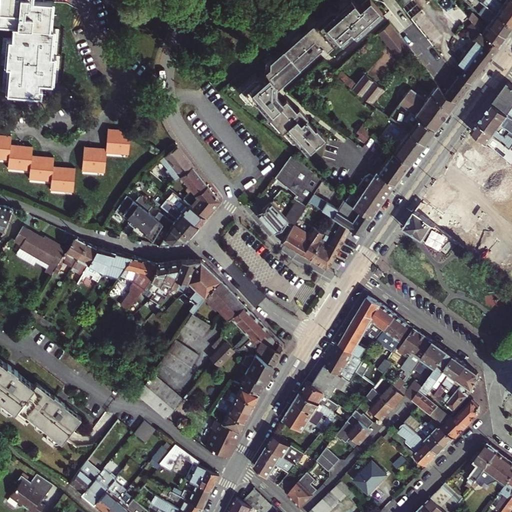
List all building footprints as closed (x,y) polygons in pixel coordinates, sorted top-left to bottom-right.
[(42,1),(35,0),(0,0),(0,23),(14,25),(13,38),(9,38),(7,65),(8,65),(11,65),(9,92),(23,93),(22,98),(35,99),(36,94),(41,95),(41,87),(39,87),(39,81),(51,82),(54,56),(53,56),(50,56),(51,28),(49,28),(51,1),(42,1)] [(295,140),(305,151),(324,135),(316,126),(314,127),(306,116),(307,116),(298,105),(296,107),(286,96),(282,99),(276,92),(277,85),(324,44),(327,49),(340,38),(343,42),(355,32),(357,34),(384,12),(374,0),(368,0),(361,6),(355,0),(346,0),(340,6),(337,9),(325,18),(323,16),(322,15),(319,17),(309,26),(304,31),(293,39),(276,53),(271,57),(271,64),(266,69),(259,74),(245,86),(253,96),(256,100),(257,99),(269,114),(279,125),(282,129),(284,127),(295,140)] [(397,0),(435,44),(445,35),(415,0),(397,0)] [(508,32),(511,26),(511,20),(484,0),(479,0),(477,2),(490,12),(493,11),(495,13),(490,19),(508,32)] [(511,6),(505,0),(499,7),(497,6),(498,5),(496,1),(494,0),(484,0),(511,20),(511,6)] [(477,2),(474,6),(487,16),(490,12),(477,2)] [(463,11),(457,6),(447,18),(459,26),(468,14),(463,11)] [(508,32),(490,19),(485,25),(484,24),(484,20),(466,6),(463,11),(468,14),(476,21),(501,41),(508,32)] [(333,8),(323,16),(325,18),(337,9),(333,8)] [(315,16),(309,21),(309,26),(319,17),(315,16)] [(501,41),(476,21),(468,33),(475,39),(460,60),(461,61),(467,65),(461,72),(472,80),(501,41)] [(390,23),(379,32),(405,63),(416,54),(390,23)] [(293,39),(304,31),(299,30),(293,34),(293,39)] [(271,57),(276,53),(272,53),(266,57),(266,69),(271,64),(271,57)] [(467,65),(461,61),(455,68),(461,72),(467,65)] [(364,70),(352,86),(372,101),(384,85),(364,70)] [(472,80),(461,72),(454,82),(447,92),(457,100),(465,90),(472,80)] [(245,86),(259,74),(255,74),(241,86),(249,96),(253,96),(245,86)] [(408,106),(411,108),(436,128),(457,100),(447,92),(436,79),(434,83),(437,85),(426,99),(411,87),(400,100),(402,101),(408,106)] [(511,84),(509,82),(494,102),(511,114),(511,84)] [(404,110),(408,106),(402,101),(398,106),(404,110)] [(511,114),(494,102),(488,111),(511,129),(511,114)] [(399,121),(410,130),(426,142),(436,128),(411,108),(402,120),(401,118),(399,121)] [(511,129),(488,111),(481,120),(511,146),(511,129)] [(279,125),(269,114),(269,118),(276,125),(279,125)] [(511,146),(481,120),(474,130),(494,148),(498,144),(508,153),(511,156),(511,146)] [(354,133),(362,140),(369,133),(361,126),(354,133)] [(284,127),(282,129),(291,139),(295,140),(284,127)] [(410,130),(395,149),(411,161),(418,151),(426,142),(410,130)] [(53,168),(53,165),(54,157),(47,156),(47,159),(43,159),(43,157),(32,156),(32,154),(33,148),(21,147),(21,149),(17,149),(17,145),(10,145),(11,144),(11,136),(4,136),(4,139),(0,139),(0,137),(0,136),(0,155),(10,156),(10,159),(9,165),(31,166),(31,169),(30,175),(52,177),(52,179),(52,186),(74,188),(75,168),(68,167),(68,171),(64,171),(64,169),(53,168)] [(162,158),(170,169),(175,165),(186,156),(177,144),(162,158)] [(505,157),(508,153),(498,144),(494,148),(505,157)] [(366,174),(349,199),(372,216),(391,188),(396,181),(411,161),(395,149),(381,169),(378,168),(375,173),(371,171),(369,172),(366,174)] [(294,151),(278,174),(299,192),(296,195),(300,198),(286,218),(271,204),(259,216),(277,233),(284,226),(290,232),(295,223),(310,200),(316,192),(325,178),(294,151)] [(175,182),(183,176),(195,167),(186,156),(175,165),(170,169),(167,171),(175,182)] [(147,181),(157,171),(153,167),(142,177),(147,181)] [(209,185),(195,167),(183,176),(193,188),(199,197),(209,185)] [(175,182),(169,186),(179,194),(182,196),(184,194),(179,190),(182,188),(175,182)] [(209,185),(199,197),(192,205),(207,217),(221,200),(209,185)] [(372,216),(349,199),(345,197),(339,207),(316,192),(310,200),(336,215),(353,226),(362,232),(372,216)] [(125,194),(114,210),(145,232),(155,217),(146,211),(151,204),(138,195),(134,201),(125,194)] [(171,195),(168,199),(200,225),(207,217),(192,205),(182,196),(179,194),(175,198),(171,195)] [(175,215),(178,217),(175,221),(192,235),(200,225),(168,199),(163,205),(175,215)] [(3,204),(0,213),(0,224),(7,227),(15,208),(3,204)] [(448,235),(417,210),(406,226),(438,247),(447,236),(448,235)] [(336,215),(328,226),(347,238),(353,226),(336,215)] [(167,224),(160,234),(165,236),(161,243),(162,243),(187,241),(192,235),(175,221),(171,226),(167,224)] [(321,239),(319,238),(295,223),(290,232),(284,240),(310,257),(321,239)] [(53,274),(69,248),(47,235),(46,237),(26,226),(18,240),(24,244),(23,245),(52,263),(50,266),(47,271),(53,274)] [(329,267),(347,238),(328,226),(319,238),(321,239),(310,257),(327,267),(329,267)] [(69,248),(53,274),(57,277),(64,265),(71,270),(88,242),(77,236),(69,248)] [(80,279),(99,248),(88,242),(71,270),(70,273),(80,279)] [(52,263),(23,245),(19,253),(33,262),(35,258),(50,266),(52,263)] [(116,252),(99,248),(80,279),(75,286),(78,288),(86,274),(91,278),(90,280),(96,283),(101,275),(116,252)] [(132,256),(116,252),(101,275),(117,279),(132,256)] [(128,309),(136,299),(152,279),(159,263),(132,256),(117,279),(137,284),(121,304),(128,309)] [(161,284),(157,289),(165,294),(159,303),(157,306),(160,308),(169,294),(170,292),(181,260),(170,261),(161,284)] [(201,261),(181,260),(170,292),(169,294),(178,299),(182,290),(179,289),(182,281),(190,285),(201,261)] [(152,279),(136,299),(140,301),(146,294),(152,298),(157,289),(161,284),(170,261),(159,263),(152,279)] [(201,261),(190,285),(187,289),(197,297),(188,307),(193,310),(207,293),(212,286),(222,278),(201,261)] [(212,286),(207,293),(229,318),(232,316),(245,305),(222,278),(212,286)] [(157,289),(152,298),(159,303),(165,294),(157,289)] [(372,348),(359,340),(364,333),(376,340),(384,328),(386,329),(387,328),(397,314),(376,300),(369,295),(341,342),(362,354),(366,356),(372,348)] [(29,315),(32,309),(37,302),(29,297),(22,309),(29,315)] [(256,342),(268,329),(245,305),(232,316),(248,333),(239,342),(238,342),(243,347),(248,347),(256,342)] [(32,309),(29,315),(39,322),(43,316),(32,309)] [(192,312),(185,324),(203,335),(210,324),(192,312)] [(394,349),(410,324),(397,314),(387,328),(386,329),(379,338),(394,349)] [(53,323),(43,316),(39,322),(48,330),(53,323)] [(433,341),(414,327),(398,349),(406,354),(407,352),(410,353),(400,367),(407,372),(411,366),(414,369),(415,367),(433,341)] [(216,349),(226,339),(221,334),(211,343),(216,349)] [(199,354),(175,339),(169,348),(161,361),(185,376),(199,354)] [(227,340),(210,356),(213,359),(214,360),(212,362),(214,364),(216,362),(218,364),(234,348),(227,340)] [(413,398),(447,350),(433,341),(415,367),(424,373),(419,381),(415,379),(408,389),(403,384),(401,387),(407,392),(413,398)] [(283,346),(279,342),(275,350),(261,343),(239,383),(259,393),(283,350),(283,346)] [(341,342),(331,359),(351,372),(362,354),(341,342)] [(444,369),(453,355),(447,350),(413,398),(414,398),(440,420),(445,420),(451,414),(425,395),(429,389),(438,376),(442,379),(447,372),(444,369)] [(351,372),(331,359),(328,365),(349,378),(352,380),(358,370),(367,357),(366,356),(362,354),(351,372)] [(465,364),(453,355),(444,369),(447,372),(442,379),(433,392),(434,392),(441,398),(443,395),(440,392),(444,386),(448,388),(454,380),(465,364)] [(0,386),(14,366),(11,363),(9,365),(0,357),(0,386)] [(373,362),(367,357),(358,370),(364,375),(373,362)] [(325,363),(313,384),(328,393),(326,396),(333,400),(337,403),(345,390),(343,389),(349,378),(328,365),(325,363)] [(477,372),(465,364),(454,380),(459,384),(454,392),(448,388),(443,395),(441,398),(454,410),(470,391),(478,378),(477,372)] [(0,397),(4,401),(15,409),(17,411),(20,407),(33,418),(38,421),(46,428),(52,432),(61,440),(64,442),(84,417),(66,403),(67,402),(57,394),(56,396),(39,382),(36,386),(19,373),(21,371),(14,366),(0,386),(0,397)] [(162,396),(175,407),(183,398),(155,374),(147,382),(162,396)] [(433,392),(442,379),(438,376),(429,389),(432,390),(433,392)] [(398,377),(394,381),(401,387),(403,384),(404,382),(398,377)] [(259,393),(239,383),(232,379),(226,387),(254,402),(259,393)] [(308,381),(302,391),(328,408),(332,411),(333,411),(336,413),(342,406),(337,403),(333,400),(326,396),(328,393),(313,384),(308,381)] [(383,393),(396,405),(407,392),(401,387),(394,381),(387,388),(383,393)] [(154,405),(162,396),(147,382),(140,392),(154,405)] [(375,386),(369,395),(376,401),(371,405),(384,417),(396,405),(383,393),(375,386)] [(226,387),(220,395),(250,411),(254,402),(226,387)] [(328,408),(302,391),(296,400),(314,412),(316,408),(323,413),(328,416),(323,423),(327,425),(336,413),(333,411),(332,411),(328,408)] [(220,395),(213,407),(219,412),(222,409),(245,421),(250,411),(220,395)] [(162,396),(154,405),(167,418),(175,407),(162,396)] [(441,423),(443,424),(456,436),(479,412),(479,406),(472,399),(454,417),(451,414),(445,420),(441,423)] [(314,412),(296,400),(285,417),(303,429),(309,420),(323,429),(327,425),(323,423),(320,421),(321,419),(320,418),(323,413),(316,408),(314,412)] [(15,409),(4,401),(3,402),(4,406),(11,411),(14,411),(15,409)] [(456,436),(443,424),(441,423),(440,424),(418,405),(412,412),(425,424),(427,423),(448,444),(456,436)] [(20,407),(17,411),(28,419),(32,419),(33,418),(20,407)] [(219,412),(213,407),(211,410),(217,415),(221,418),(220,421),(239,431),(245,421),(222,409),(219,412)] [(362,413),(357,408),(353,412),(359,418),(369,427),(374,421),(364,411),(362,413)] [(448,444),(427,423),(425,424),(412,412),(405,419),(407,420),(440,451),(448,444)] [(206,446),(228,456),(239,431),(220,421),(221,418),(217,415),(212,427),(214,428),(206,446)] [(354,423),(349,418),(339,432),(348,439),(352,435),(360,442),(372,430),(369,427),(359,418),(354,423)] [(145,441),(155,427),(143,419),(133,432),(145,441)] [(440,451),(407,420),(399,429),(407,437),(406,438),(417,448),(414,451),(418,456),(424,462),(427,464),(440,451)] [(46,428),(38,421),(37,423),(37,426),(42,429),(45,429),(46,428)] [(61,440),(52,432),(51,433),(51,437),(57,442),(60,441),(61,440)] [(348,439),(339,432),(337,434),(342,438),(343,437),(347,441),(348,439)] [(305,452),(275,433),(269,443),(287,454),(297,461),(305,452)] [(161,443),(154,452),(158,456),(169,441),(166,439),(162,443),(161,443)] [(173,445),(169,441),(158,456),(161,459),(164,456),(173,445)] [(186,478),(196,483),(211,491),(220,474),(199,463),(201,460),(177,441),(173,445),(164,456),(165,458),(161,464),(171,470),(181,452),(194,463),(186,478)] [(482,471),(485,467),(498,449),(488,441),(480,451),(478,450),(473,457),(475,459),(474,460),(478,463),(469,475),(470,476),(466,481),(471,484),(475,480),(478,476),(482,471)] [(287,454),(269,443),(254,466),(268,476),(277,461),(290,469),(297,461),(287,454)] [(341,457),(328,445),(323,452),(335,463),(341,457)] [(511,476),(511,459),(498,449),(485,467),(482,471),(478,476),(475,480),(481,484),(491,471),(507,483),(511,476)] [(323,452),(318,458),(329,469),(335,463),(323,452)] [(373,460),(356,477),(370,491),(387,473),(373,460)] [(71,482),(82,491),(100,470),(90,462),(87,466),(85,463),(71,482)] [(100,470),(82,491),(94,502),(115,478),(102,468),(100,470)] [(288,493),(301,506),(313,493),(318,488),(312,481),(316,477),(309,470),(298,482),(288,493)] [(288,493),(298,482),(287,472),(278,484),(288,493)] [(44,499),(55,485),(37,473),(31,481),(24,476),(20,481),(18,481),(20,485),(12,494),(21,501),(19,503),(29,510),(28,511),(41,511),(47,505),(42,502),(41,503),(39,501),(41,498),(44,499)] [(501,511),(511,496),(511,476),(507,483),(500,492),(504,496),(496,507),(501,511)] [(104,511),(118,495),(119,496),(123,491),(122,490),(125,487),(115,478),(94,502),(104,511)] [(342,479),(337,485),(347,496),(353,490),(342,479)] [(177,480),(172,490),(203,508),(211,491),(196,483),(194,487),(191,492),(179,485),(181,482),(177,480)] [(182,480),(181,482),(179,485),(191,492),(194,487),(182,480)] [(458,502),(462,496),(447,480),(441,486),(458,502)] [(337,485),(332,490),(342,501),(347,496),(337,485)] [(441,486),(431,496),(447,511),(450,511),(458,502),(441,486)] [(104,511),(105,511),(121,511),(134,496),(138,492),(133,488),(129,492),(125,487),(122,490),(123,491),(119,496),(118,495),(104,511)] [(243,501),(250,505),(261,492),(256,487),(243,501)] [(184,502),(181,507),(188,511),(201,511),(203,508),(172,490),(170,494),(184,502)] [(332,490),(327,494),(338,505),(342,501),(332,490)] [(188,511),(181,507),(165,497),(163,501),(160,499),(162,496),(157,492),(153,500),(167,509),(164,511),(188,511)] [(250,505),(256,508),(266,498),(261,492),(250,505)] [(11,497),(19,503),(21,501),(12,494),(11,497)] [(338,505),(327,494),(323,499),(333,509),(338,505)] [(121,511),(156,511),(151,511),(147,509),(149,507),(134,496),(121,511)] [(447,511),(431,496),(417,510),(419,511),(447,511)] [(281,511),(278,509),(274,511),(263,511),(256,508),(250,505),(243,501),(237,498),(229,511),(281,511)] [(266,498),(256,508),(263,511),(272,503),(266,498)] [(323,499),(319,503),(327,511),(330,511),(333,509),(323,499)] [(272,503),(263,511),(274,511),(278,509),(272,503)] [(327,511),(319,503),(314,508),(318,511),(327,511)]
